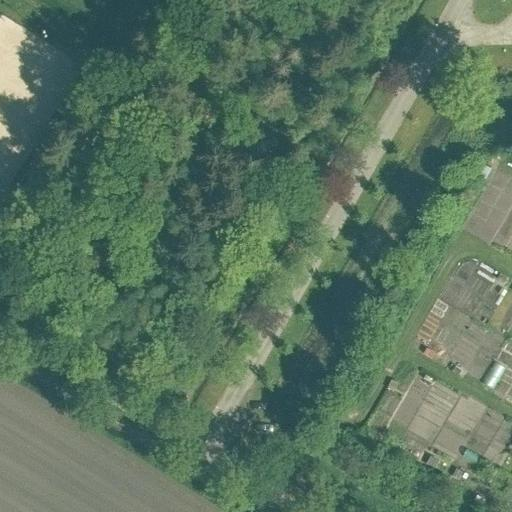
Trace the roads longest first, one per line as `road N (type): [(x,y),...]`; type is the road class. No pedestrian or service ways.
road 1 (unclassified): [(199,446),(458,0)]
road 2 (unclassified): [(199,446),(0,323)]
road 3 (unclassified): [(304,511),(199,446)]
